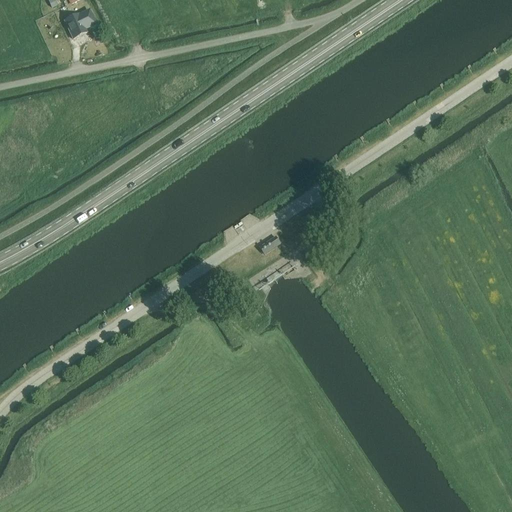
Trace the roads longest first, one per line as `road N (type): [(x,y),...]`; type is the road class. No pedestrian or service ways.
road 1 (unclassified): [(0,413),(33,383),(511,62)]
road 2 (secondary): [(0,263),(399,0)]
road 3 (unclassified): [(0,88),(330,18),(359,0)]
